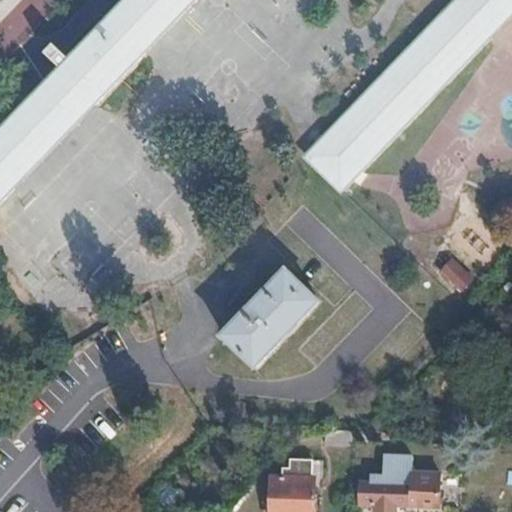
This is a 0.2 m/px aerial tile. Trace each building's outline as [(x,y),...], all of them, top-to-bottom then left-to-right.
[(0,216),(204,0),(135,0),(0,143),(0,216)] [(511,0),(463,0),(311,160),(345,194),(511,19),(511,0)] [(464,294),(478,280),(455,259),(442,273),(464,294)] [(258,371),(323,305),(291,273),(227,340),(258,371)] [(461,424),(460,435),(489,436),(489,425),(461,424)] [(355,432),(328,432),(327,448),(355,449),(355,441),(355,432)] [(395,511),(396,509),(412,509),(441,510),(442,476),(414,475),(415,459),(386,458),(385,474),(373,473),(373,480),(363,480),(362,507),(378,507),(377,511),(395,511)] [(314,511),(316,481),(274,479),(273,511),(314,511)]
